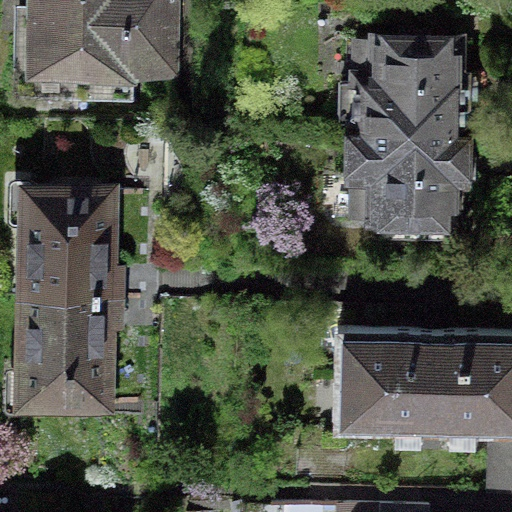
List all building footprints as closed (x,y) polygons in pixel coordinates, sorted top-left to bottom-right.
[(34,0),(34,31),(16,32),(14,94),(131,96),(132,70),(174,71),(175,0),(34,0)] [(353,125),(464,127),(464,124),(463,124),(463,104),(472,104),(473,87),(473,74),(458,74),(458,35),(428,34),(429,26),(400,26),(400,34),(375,34),(374,73),(355,72),(355,81),(340,81),(340,118),(355,118),(355,122),(353,122),(353,125)] [(471,149),(463,149),(464,127),(353,125),(352,172),(334,172),(333,214),(372,214),(372,216),(397,216),(397,224),(425,225),(425,217),(455,217),(456,179),(471,179),(471,164),(471,149)] [(24,292),(118,294),(118,279),(118,263),(108,263),(110,188),(27,186),(24,292)] [(117,310),(118,294),(24,292),(22,398),(105,400),(107,326),(117,326),(117,310)] [(511,328),(437,326),(337,324),(335,424),(489,428),(487,488),(511,488),(511,328)] [(428,511),(429,501),(375,500),(374,511),(428,511)]
